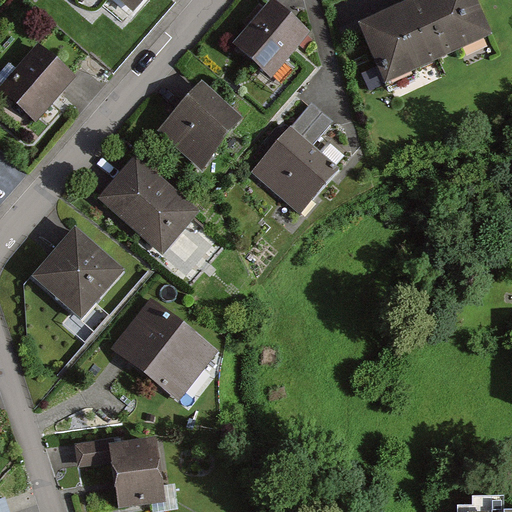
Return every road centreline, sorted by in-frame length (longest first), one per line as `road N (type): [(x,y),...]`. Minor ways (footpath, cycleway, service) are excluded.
road 1 (residential): [(215,0),(0,243)]
road 2 (residential): [(0,353),(52,511)]
